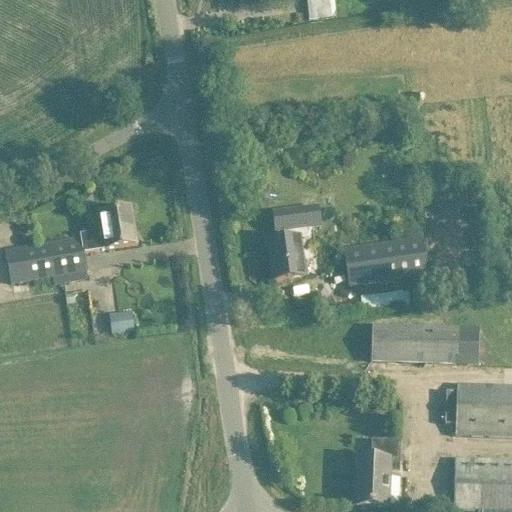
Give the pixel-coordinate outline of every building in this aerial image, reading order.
[(277,243),(267,244),(273,284),(292,282),(304,280),(302,262),(299,240),(309,239),(308,231),(320,229),(317,210),(273,216),(275,236),(276,236),(277,243)] [(4,252),(10,287),(86,274),(83,256),(136,247),(130,211),(100,215),(103,233),(79,236),(80,240),(4,252)] [(344,251),(349,288),(428,277),(422,240),(344,251)] [(360,295),(360,313),(407,311),(407,294),(360,295)] [(109,318),(112,336),(135,333),(132,314),(109,318)] [(371,364),(391,365),(478,368),(479,333),(372,330),(371,364)] [(454,426),(454,437),(511,438),(511,387),(456,387),(456,392),(444,392),(443,425),(454,426)] [(356,509),(387,510),(389,463),(398,464),(399,445),(372,444),(372,462),(357,461),(356,509)] [(511,511),(511,464),(455,463),(453,511),(511,511)]
